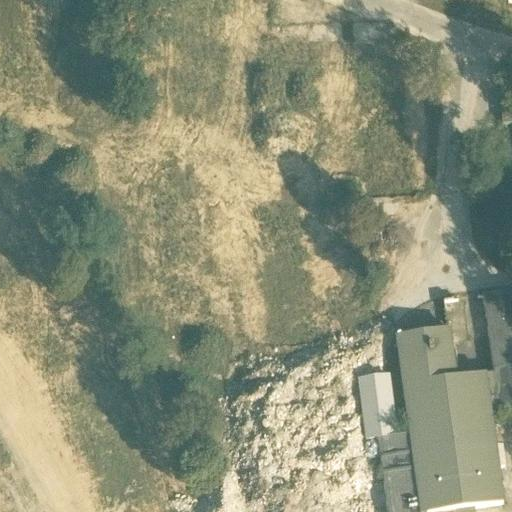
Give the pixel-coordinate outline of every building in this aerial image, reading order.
[(26,0),(0,0),(0,86),(26,87),(26,0)] [(227,122),(223,0),(185,0),(189,123),(227,122)] [(511,0),(484,0),(511,10),(511,0)] [(399,64),(361,66),(366,192),(405,190),(399,64)] [(147,216),(156,216),(158,293),(199,292),(196,209),(188,209),(186,157),(144,158),(147,216)] [(409,195),(375,197),(376,218),(410,216),(409,195)] [(260,338),(307,336),(305,281),(296,282),(294,201),(256,202),(260,338)] [(0,286),(10,282),(0,259),(0,286)] [(497,414),(511,412),(511,291),(492,294),(497,330),(491,330),(493,345),(509,343),(510,349),(511,348),(511,352),(492,355),(494,373),(491,374),(497,414)] [(55,303),(15,314),(29,369),(69,358),(55,303)] [(446,511),(502,506),(487,373),(456,376),(451,330),(394,336),(405,434),(396,435),(389,375),(357,379),(364,442),(377,441),(385,511),(446,511)] [(63,391),(107,511),(114,511),(145,501),(99,378),(63,391)]
